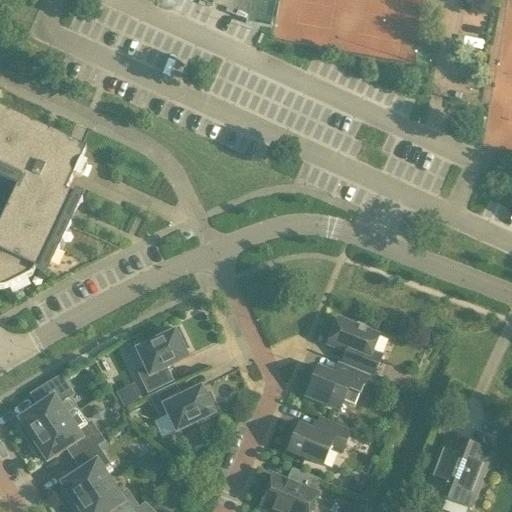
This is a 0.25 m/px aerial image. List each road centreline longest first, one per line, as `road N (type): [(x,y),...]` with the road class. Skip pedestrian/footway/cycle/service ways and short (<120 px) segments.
road 1 (residential): [(211,251),(274,227),(323,226),(511,296)]
road 2 (residential): [(227,511),(262,406),(259,375),(211,251)]
road 3 (residential): [(5,355),(211,251)]
